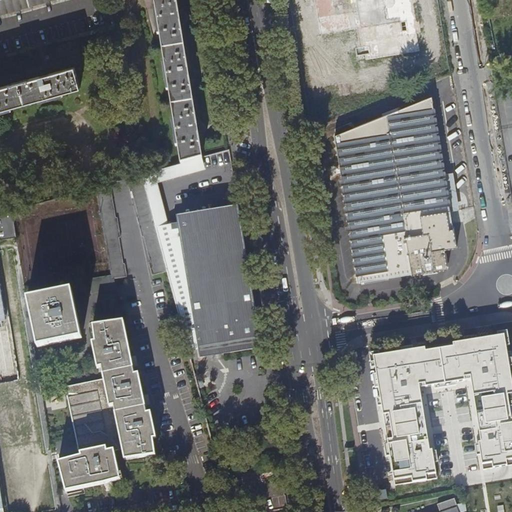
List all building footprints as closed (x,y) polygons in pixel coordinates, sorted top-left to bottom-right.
[(0,0),(0,15),(53,0),(0,0)] [(178,146),(181,163),(202,157),(199,132),(203,131),(202,124),(197,125),(189,77),(194,76),(192,69),(188,70),(180,22),(184,22),(183,14),(179,15),(175,0),(153,0),(155,9),(153,9),(157,35),(159,35),(164,65),(162,65),(166,91),(169,91),(174,120),(171,120),(176,147),(178,146)] [(314,0),(321,36),(361,29),(364,47),(359,47),(360,56),(365,55),(366,60),(419,51),(411,0),(314,0)] [(489,58),(492,64),(503,60),(501,54),(489,58)] [(74,67),(0,87),(0,113),(11,110),(11,107),(38,100),(40,102),(63,95),(61,92),(81,88),(74,67)] [(412,272),(435,268),(432,246),(443,244),(444,249),(457,246),(431,96),(334,135),(342,176),(340,177),(358,283),(412,274),(412,272)] [(154,218),(157,228),(170,225),(160,183),(206,170),(202,158),(142,175),(153,218),(154,218)] [(152,277),(169,273),(157,228),(154,218),(153,218),(142,175),(127,179),(131,194),(132,193),(138,219),(137,219),(142,238),(143,238),(150,263),(149,264),(152,277)] [(110,184),(96,187),(111,276),(112,280),(126,278),(124,265),(123,265),(119,239),(120,239),(117,219),(115,219),(110,184)] [(170,225),(157,228),(169,273),(173,288),(189,351),(199,349),(201,357),(262,347),(250,275),(238,205),(227,206),(228,214),(178,222),(179,224),(170,225)] [(12,212),(0,214),(0,240),(16,238),(12,212)] [(432,246),(435,268),(446,267),(444,249),(443,244),(432,246)] [(111,276),(89,279),(91,292),(113,289),(112,280),(111,276)] [(81,338),(71,290),(28,299),(38,347),(81,338)] [(103,375),(104,380),(110,406),(114,406),(123,450),(125,460),(156,456),(154,439),(157,438),(152,413),(148,414),(139,374),(135,375),(131,356),(125,328),(124,322),(109,324),(94,326),(96,343),(93,343),(98,368),(102,368),(103,375)] [(424,348),(374,356),(383,415),(390,414),(395,440),(388,442),(394,480),(410,478),(412,483),(427,481),(426,475),(435,474),(433,452),(430,453),(420,384),(425,383),(426,387),(464,381),(464,376),(470,375),(484,463),(511,458),(511,420),(507,394),(511,393),(511,384),(504,336),(455,343),(456,347),(425,352),(424,348)] [(108,451),(115,450),(115,451),(123,450),(114,406),(110,406),(104,380),(65,387),(80,451),(81,456),(90,453),(90,451),(107,448),(108,451)] [(90,453),(81,456),(60,463),(67,492),(104,484),(123,479),(122,474),(120,474),(115,451),(115,450),(108,451),(107,448),(90,451),(90,453)] [(158,469),(160,485),(171,483),(169,467),(158,469)] [(440,511),(436,511),(457,511),(455,506),(452,497),(437,502),(440,511)]
